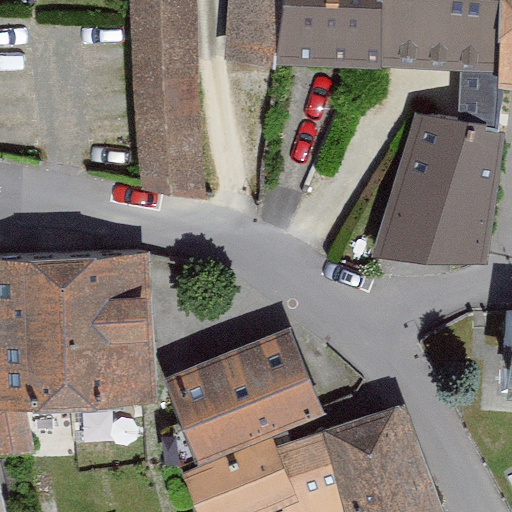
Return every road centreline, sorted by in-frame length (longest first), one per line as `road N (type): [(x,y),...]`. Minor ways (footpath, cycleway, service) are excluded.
road 1 (residential): [(476,511),(426,401),(381,330),(293,272),(228,242),(0,192)]
road 2 (unknown): [(228,242),(232,0)]
